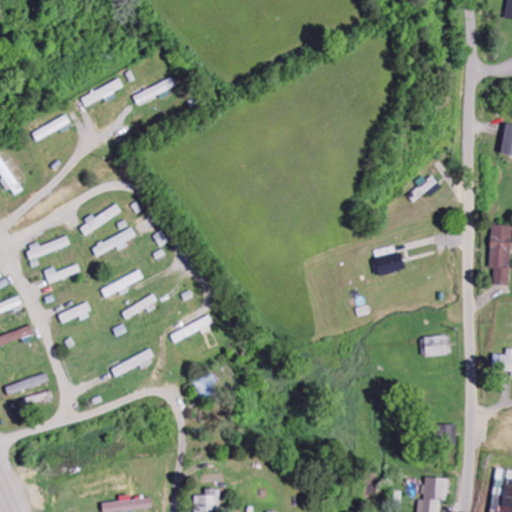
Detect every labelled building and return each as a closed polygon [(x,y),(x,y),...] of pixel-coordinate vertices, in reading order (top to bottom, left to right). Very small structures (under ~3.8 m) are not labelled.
[(178,87),(173,78),(135,98),(139,107),(178,87)] [(83,99),(87,108),(106,99),(108,104),(118,99),(115,93),(125,88),(122,80),(83,99)] [(503,155),(511,156),(511,125),(506,125),(503,155)] [(0,156),(0,173),(3,180),(2,181),(7,192),(12,189),(16,196),(23,193),(4,154),(0,156)] [(81,229),(87,238),(124,214),(118,205),(81,229)] [(495,286),(511,286),(511,275),(511,226),(492,226),(491,269),(495,270),(495,286)] [(98,258),(118,248),(120,252),(130,247),(127,242),(137,237),(133,229),(94,250),(98,258)] [(33,261),(72,247),(69,237),(41,248),(39,243),(28,248),(33,261)] [(406,271),(402,253),(376,259),(380,277),(406,271)] [(51,285),(82,273),(80,266),(58,274),(56,269),(46,272),(51,285)] [(146,280),(142,272),(103,290),(107,299),(146,280)] [(124,313),(128,321),(160,305),(156,297),(124,313)] [(0,305),(0,315),(14,311),(16,314),(25,310),(21,298),(0,305)] [(94,315),(89,303),(60,316),(64,325),(80,318),(81,321),(94,315)] [(176,345),(202,332),(203,333),(216,327),(211,317),(172,336),(176,345)] [(451,356),(450,337),(426,338),(427,358),(451,356)] [(511,351),(507,352),(507,356),(494,355),(493,373),(511,373),(511,351)] [(50,383),(47,374),(7,389),(10,397),(50,383)] [(435,444),(457,443),(457,426),(434,426),(435,444)] [(491,511),(511,511),(511,475),(507,475),(503,501),(498,500),(496,510),(492,509),(491,511)] [(418,511),(440,511),(441,502),(448,502),(449,480),(425,478),(424,501),(419,501),(418,511)] [(196,496),(195,511),(221,511),(221,490),(206,490),(206,496),(196,496)]
